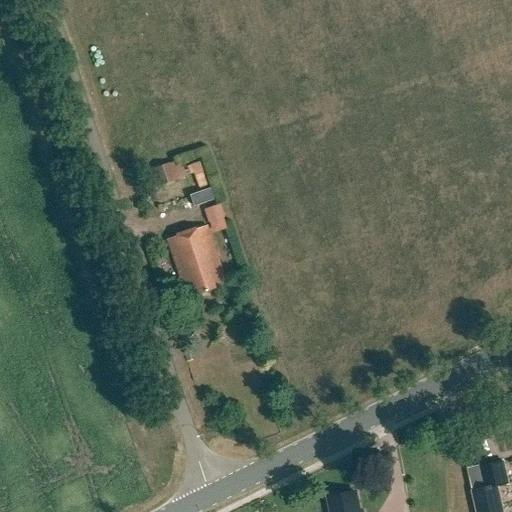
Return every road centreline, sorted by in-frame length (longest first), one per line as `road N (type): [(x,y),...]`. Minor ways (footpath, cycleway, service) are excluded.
road 1 (unclassified): [(209,493),(47,0)]
road 2 (tertiary): [(209,493),(511,345)]
